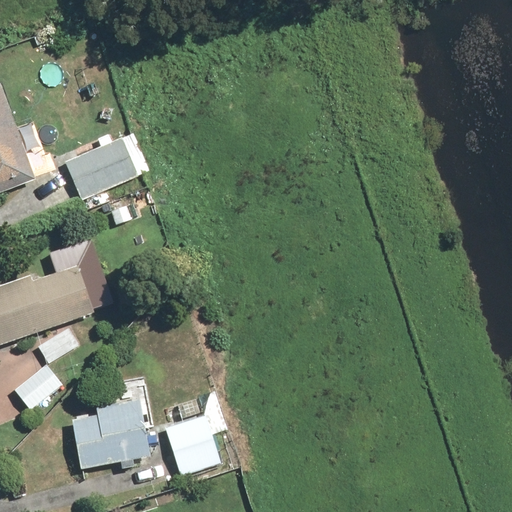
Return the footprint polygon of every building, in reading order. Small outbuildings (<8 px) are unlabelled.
[(7,87),(0,89),(0,198),(43,183),(7,87)] [(106,149),(71,164),(87,203),(155,174),(139,135),(117,144),(113,137),(103,142),(106,149)] [(131,207),(115,213),(120,227),(136,222),(131,207)] [(38,277),(0,291),(0,335),(5,350),(101,315),(84,269),(40,285),(38,277)] [(74,330),(42,350),(53,367),(84,347),(74,330)] [(52,367),(19,393),(36,413),(68,387),(52,367)] [(105,418),(79,423),(88,472),(127,465),(129,473),(142,470),(140,462),(159,459),(144,382),(123,386),(127,406),(103,411),(105,418)] [(200,400),(181,406),(186,421),(205,415),(200,400)] [(212,418),(171,431),(186,479),(227,466),(212,418)]
